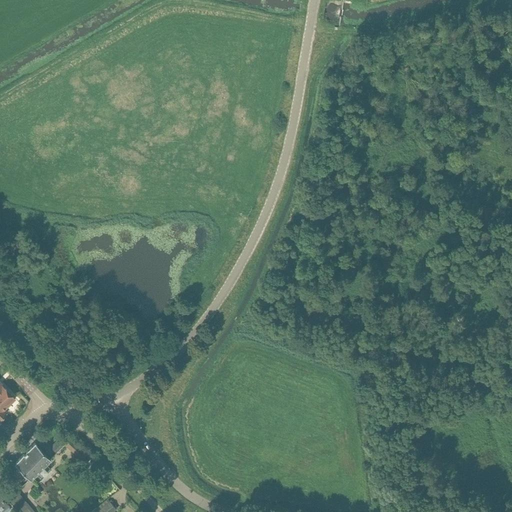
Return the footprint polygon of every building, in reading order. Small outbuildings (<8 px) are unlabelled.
[(0,419),(6,413),(3,410),(15,398),(0,383),(0,419)] [(65,444),(67,441),(61,436),(51,447),(57,452),(65,444)] [(67,441),(65,444),(84,463),(90,457),(70,438),(67,441)] [(51,469),(45,463),(50,459),(35,443),(14,463),(21,470),(30,479),(35,473),(41,479),(51,469)] [(34,511),(18,493),(15,495),(9,500),(18,511),(34,511)] [(113,511),(116,510),(108,500),(97,509),(99,511),(98,511),(113,511)]
